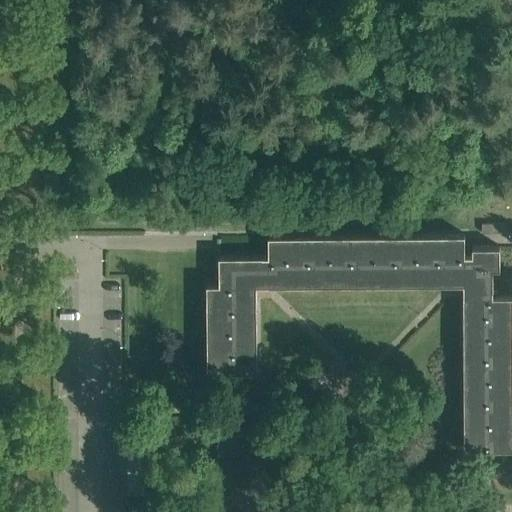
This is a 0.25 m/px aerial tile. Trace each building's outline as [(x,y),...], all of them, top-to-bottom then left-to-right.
[(506,232),(506,222),(481,223),(481,232),(506,232)] [(493,286),(493,267),(500,267),(500,245),(473,245),(473,253),(465,254),(465,233),(269,234),(269,254),(219,254),(220,282),(207,282),(208,370),(257,370),(256,284),(464,282),(465,448),(511,447),(511,294),(493,294),(493,286)] [(217,430),(217,449),(217,456),(218,456),(257,456),(258,456),(258,430),(217,430)] [(127,453),(127,493),(145,492),(145,453),(127,453)] [(257,511),(257,456),(218,456),(217,511),(257,511)]
